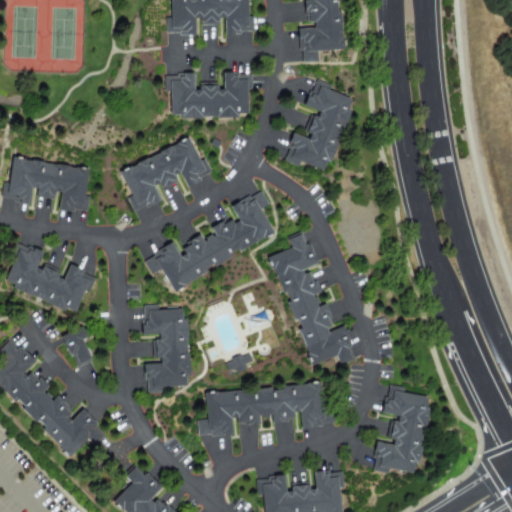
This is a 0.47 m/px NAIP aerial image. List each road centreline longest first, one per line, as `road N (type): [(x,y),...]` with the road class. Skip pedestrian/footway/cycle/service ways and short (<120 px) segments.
road 1 (secondary): [(511,374),(449,201),(423,0)]
road 2 (secondary): [(386,0),(402,158),(444,313)]
road 3 (residential): [(116,241),(122,374),(132,408),(159,450),(221,511)]
road 4 (secondary): [(456,339),(511,455)]
